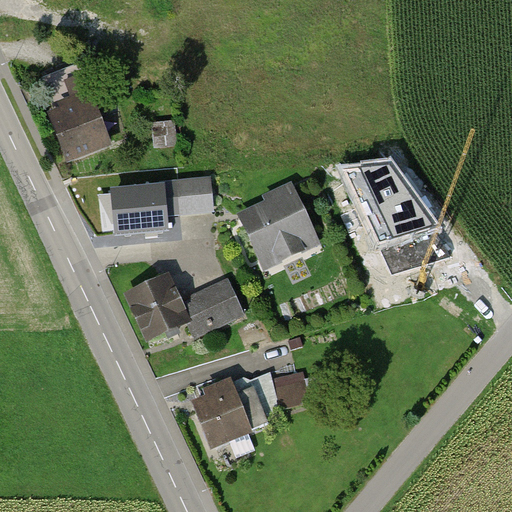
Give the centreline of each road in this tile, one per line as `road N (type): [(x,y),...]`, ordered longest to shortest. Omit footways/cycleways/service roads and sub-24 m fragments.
road 1 (tertiary): [(0,113),(190,511)]
road 2 (unclassified): [(358,511),(511,331)]
